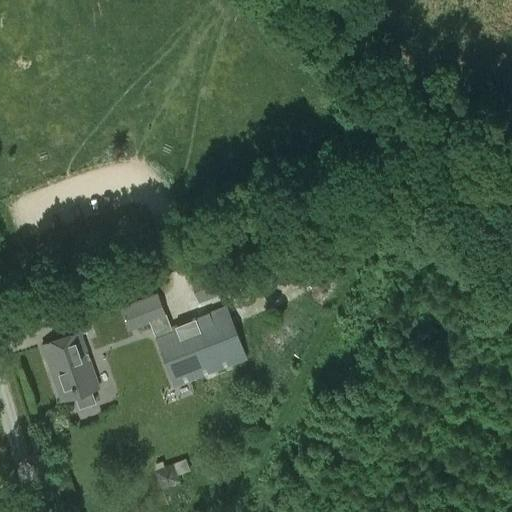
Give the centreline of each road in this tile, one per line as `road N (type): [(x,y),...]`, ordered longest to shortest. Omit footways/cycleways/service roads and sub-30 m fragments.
road 1 (track): [(172,250),(511,112)]
road 2 (track): [(172,250),(145,179),(128,174),(0,217)]
road 3 (track): [(0,316),(172,250)]
road 4 (unclassified): [(35,511),(0,383)]
